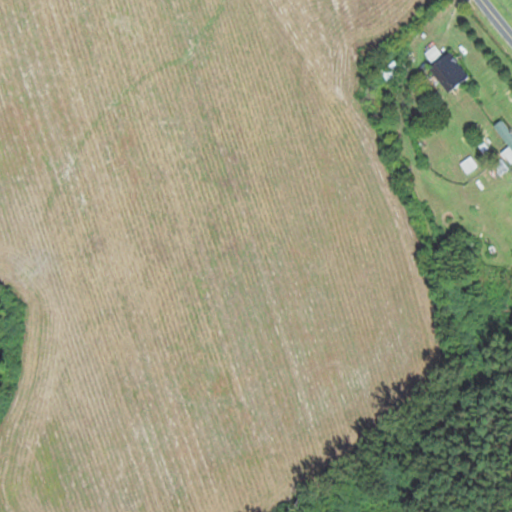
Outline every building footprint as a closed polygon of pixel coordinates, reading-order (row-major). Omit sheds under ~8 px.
[(446,92),(467,80),(453,53),(432,64),(446,92)] [(386,82),(406,67),(399,57),(378,72),(386,82)] [(502,153),(511,164),(511,134),(501,121),(494,127),(510,146),(502,153)] [(461,165),(469,173),(477,165),(470,157),(461,165)] [(509,169),(501,160),(493,166),(501,175),(509,169)]
